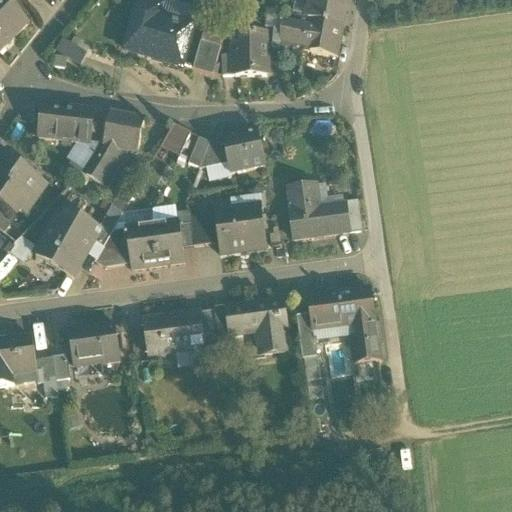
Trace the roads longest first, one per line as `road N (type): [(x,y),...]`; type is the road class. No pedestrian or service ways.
road 1 (residential): [(0,312),(378,264),(353,99)]
road 2 (residential): [(28,90),(148,114),(242,117),(353,99)]
road 3 (track): [(511,419),(404,434),(378,264)]
